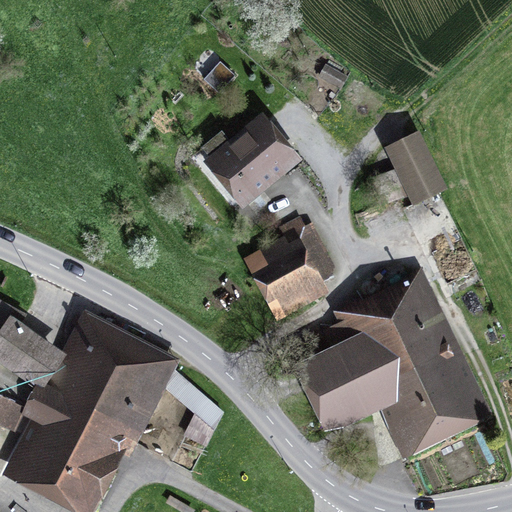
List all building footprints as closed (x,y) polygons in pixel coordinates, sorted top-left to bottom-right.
[(223,133),(204,148),(242,198),(293,158),(263,119),(231,143),(223,133)] [(443,186),(417,136),(390,149),(416,199),(443,186)] [(396,171),(371,179),(379,204),(404,196),(396,171)] [(326,276),(297,215),(279,224),(287,240),(256,254),(278,299),(326,276)] [(459,380),(411,278),(349,307),(354,319),(290,349),(327,428),(392,398),(412,439),(485,405),(470,375),(459,380)] [(49,421),(22,470),(84,502),(131,412),(148,416),(174,366),(86,320),(67,353),(23,315),(0,302),(0,356),(37,385),(25,410),(49,421)]
